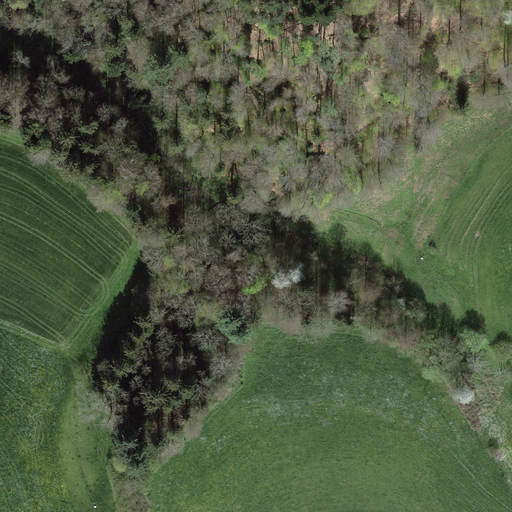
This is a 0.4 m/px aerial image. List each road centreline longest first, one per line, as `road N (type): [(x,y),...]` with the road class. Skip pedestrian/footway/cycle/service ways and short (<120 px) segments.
road 1 (track): [(196,0),(262,113),(287,133),(317,141),(342,136),(511,37)]
road 2 (track): [(0,326),(81,361),(96,400)]
